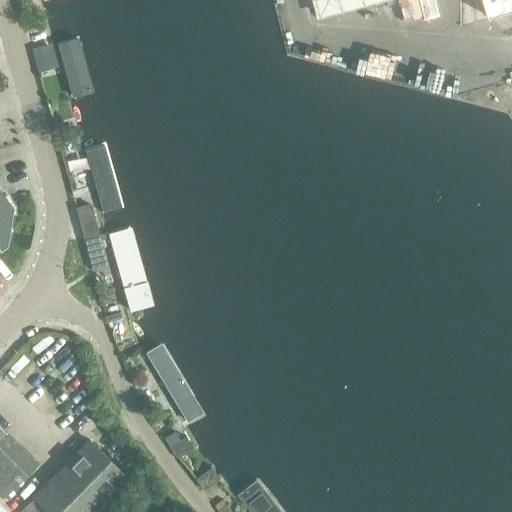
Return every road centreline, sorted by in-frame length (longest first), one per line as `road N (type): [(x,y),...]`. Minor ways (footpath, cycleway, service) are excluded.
road 1 (unclassified): [(40,294),(59,209),(2,0)]
road 2 (unclassified): [(216,511),(141,409),(108,342),(40,294)]
road 3 (unclassified): [(291,0),(298,28),(310,35),(511,53)]
